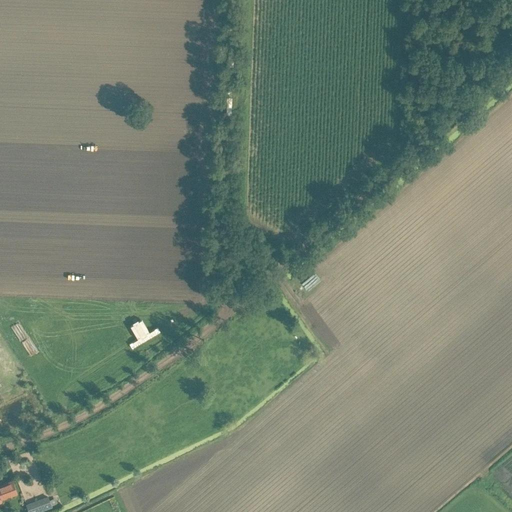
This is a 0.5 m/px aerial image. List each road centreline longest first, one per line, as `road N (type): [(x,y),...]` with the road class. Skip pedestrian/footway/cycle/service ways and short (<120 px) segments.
road 1 (track): [(0,448),(96,405),(158,364),(511,71)]
road 2 (track): [(242,0),(229,310)]
